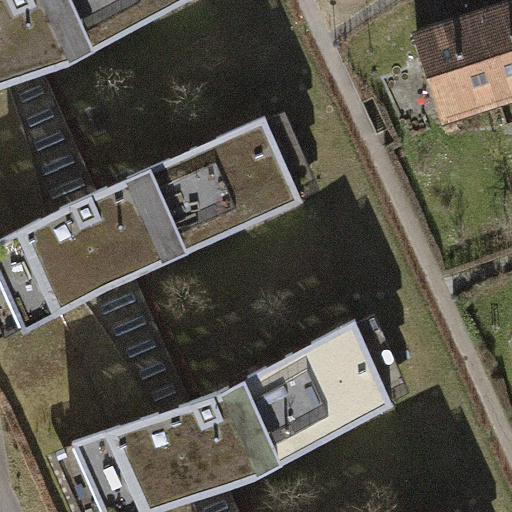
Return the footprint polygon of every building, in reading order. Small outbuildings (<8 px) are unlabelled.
[(0,0),(0,90),(201,0),(0,0)] [(506,101),(511,99),(511,4),(477,16),(506,101)] [(444,122),(506,101),(477,16),(416,35),(444,122)] [(300,202),(263,120),(0,237),(0,272),(24,326),(300,202)] [(389,398),(355,317),(218,390),(69,436),(102,511),(145,511),(254,477),(389,398)]
